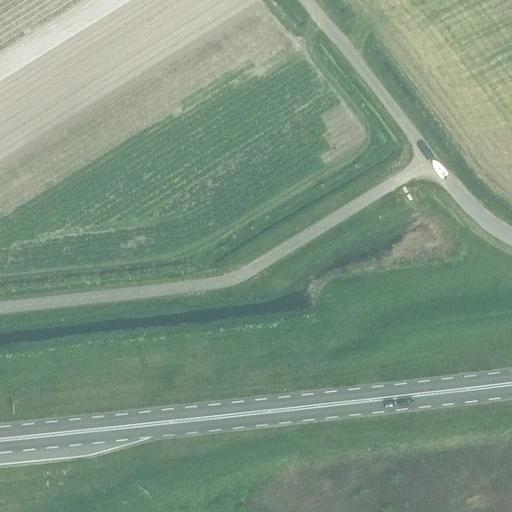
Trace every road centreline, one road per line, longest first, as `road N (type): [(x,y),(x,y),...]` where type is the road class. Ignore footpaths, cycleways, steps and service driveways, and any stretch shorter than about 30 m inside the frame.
road 1 (primary): [(0,438),(511,384)]
road 2 (unclassified): [(511,239),(473,212),(303,0)]
